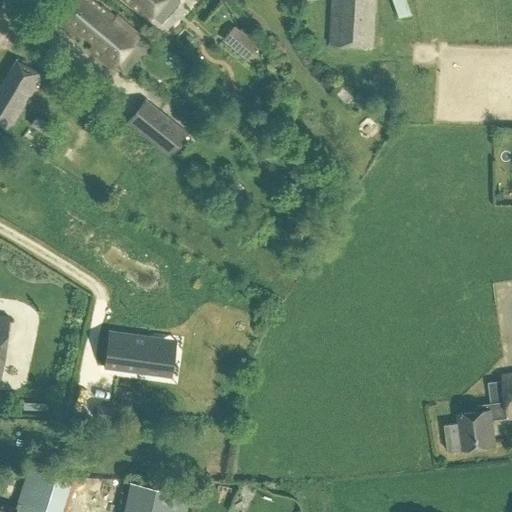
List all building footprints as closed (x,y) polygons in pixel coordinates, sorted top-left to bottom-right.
[(103,7),(93,0),(79,0),(61,21),(83,40),(86,37),(95,44),(91,49),(113,68),(114,67),(123,75),(147,48),(145,46),(148,43),(140,37),(142,35),(118,15),(116,18),(103,7)] [(126,0),(149,21),(167,0),(126,0)] [(159,17),(168,28),(188,11),(178,0),(159,17)] [(329,0),(327,45),(368,47),(369,19),(373,19),(374,0),(329,0)] [(224,39),(248,59),(258,47),(235,26),(224,39)] [(0,87),(0,122),(11,128),(42,75),(16,60),(0,87)] [(348,105),(354,99),(343,87),(337,94),(348,105)] [(230,123),(243,109),(233,100),(220,114),(230,123)] [(170,158),(188,135),(142,101),(125,124),(170,158)] [(57,128),(37,116),(30,126),(50,139),(57,128)] [(249,214),(256,208),(244,187),(234,179),(223,195),(249,214)] [(0,379),(0,380),(9,317),(0,316),(0,379)] [(140,372),(162,375),(166,344),(149,341),(149,337),(108,331),(103,367),(133,371),(134,368),(140,368),(140,372)] [(460,422),(444,424),(448,452),(495,446),(492,421),(511,418),(511,374),(503,375),(504,383),(489,385),(492,404),(476,406),(476,412),(459,414),(460,422)] [(62,511),(73,481),(30,468),(14,511),(12,511),(0,508),(0,511),(62,511)] [(185,511),(189,494),(130,481),(122,511),(185,511)]
